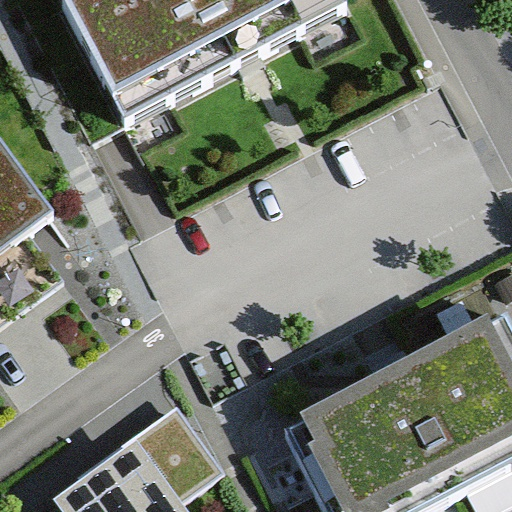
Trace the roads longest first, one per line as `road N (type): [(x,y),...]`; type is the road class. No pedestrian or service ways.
road 1 (residential): [(0,461),(177,333),(511,145)]
road 2 (residential): [(511,121),(447,0)]
